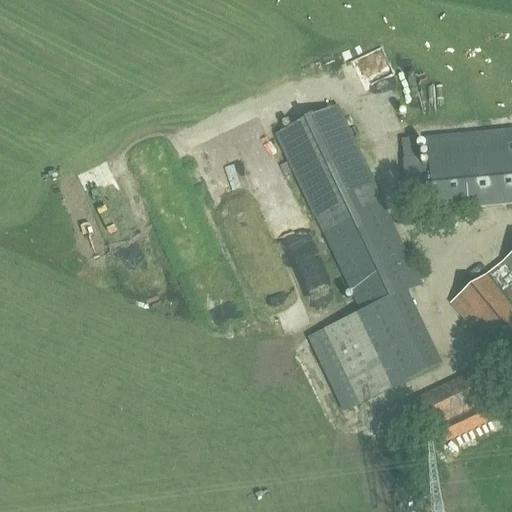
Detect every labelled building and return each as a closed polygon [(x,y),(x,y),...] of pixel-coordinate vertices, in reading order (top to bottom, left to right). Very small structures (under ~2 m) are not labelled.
[(338,108),(276,137),(311,210),(374,183),(338,108)] [(511,129),(426,137),(433,214),(511,205),(511,129)] [(232,227),(260,215),(224,134),(196,146),(232,227)] [(374,183),(311,210),(361,314),(408,293),(422,286),(420,282),(405,251),(374,183)] [(511,257),(490,274),(511,302),(511,257)] [(329,294),(321,297),(317,285),(327,282),(321,262),(302,268),(316,312),(333,307),(329,294)] [(511,302),(490,274),(453,303),(491,352),(511,335),(511,302)] [(150,288),(147,299),(170,306),(173,296),(150,288)] [(315,336),(308,340),(343,413),(349,409),(442,367),(408,293),(361,314),(315,336)] [(470,373),(408,403),(430,449),(491,420),(470,373)]
